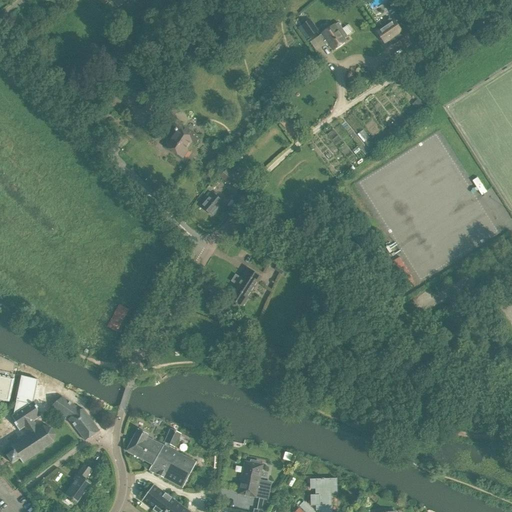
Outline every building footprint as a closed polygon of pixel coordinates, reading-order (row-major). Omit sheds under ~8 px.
[(389,40),(393,45),(405,37),(393,20),(392,21),(391,19),(389,19),(386,22),(386,23),(387,25),(377,31),(385,43),(389,40)] [(317,32),(309,20),(301,26),(309,37),(317,32)] [(326,45),(326,44),(329,42),(334,49),(345,41),(344,39),(348,37),(338,22),(320,35),(319,36),(326,45)] [(418,99),(412,104),(417,110),(423,104),(418,99)] [(201,136),(182,124),(175,114),(179,111),(174,104),(162,113),(174,129),(171,132),(174,134),(166,146),(181,156),(191,142),(195,145),(201,136)] [(220,176),(230,184),(236,177),(227,169),(220,176)] [(200,205),(212,216),(224,203),(211,192),(211,193),(209,192),(202,199),(204,201),(200,205)] [(400,285),(412,278),(400,256),(388,263),(400,285)] [(288,271),(278,264),(274,270),(285,277),(288,271)] [(243,307),(262,277),(247,268),(228,298),(243,307)] [(107,326),(116,331),(125,313),(116,308),(107,326)] [(0,400),(9,402),(14,379),(12,378),(15,364),(0,357),(0,400)] [(22,375),(16,399),(29,403),(35,378),(22,375)] [(62,397),(51,407),(68,419),(86,441),(99,430),(82,408),(80,410),(62,397)] [(20,421),(22,424),(29,435),(11,447),(13,451),(6,455),(12,464),(19,459),(22,464),(54,443),(55,435),(51,428),(43,426),(38,429),(30,416),(20,421)] [(164,445),(147,437),(148,434),(138,429),(126,451),(152,464),(149,470),(182,488),(196,462),(167,447),(169,444),(174,447),(180,434),(170,429),(164,442),(166,443),(164,445)] [(238,494),(259,498),(266,500),(268,492),(264,491),(265,482),(259,480),(262,465),(260,465),(260,462),(251,460),(250,463),(245,462),(238,494)] [(65,494),(77,502),(91,483),(85,479),(91,469),(85,464),(73,480),(75,481),(65,494)] [(311,496),(311,505),(316,505),(316,510),(322,510),(322,511),(329,511),(332,511),(331,493),(337,492),(336,478),(310,480),(310,489),(315,489),(316,495),(311,496)] [(190,511),(159,489),(156,493),(150,488),(141,501),(155,511),(190,511)] [(261,510),(265,511),(271,501),(266,500),(259,498),(257,509),(261,510)] [(299,501),(297,503),(306,511),(314,511),(304,502),(302,504),(299,501)]
